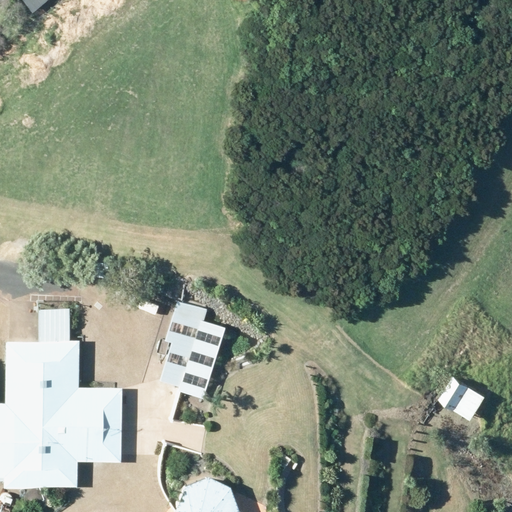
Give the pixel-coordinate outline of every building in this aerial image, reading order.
[(22,0),(33,14),(50,0),(22,0)] [(173,332),(161,370),(183,377),(206,305),(177,296),(166,330),(173,332)] [(0,386),(0,460),(5,461),(4,472),(42,473),(42,476),(77,477),(78,452),(123,453),(124,378),(79,377),(80,327),(7,326),(7,387),(0,386)] [(486,398),(450,377),(436,401),(472,422),(486,398)] [(247,511),(246,501),(241,499),(232,475),(210,465),(188,473),(176,497),(182,511),(247,511)]
